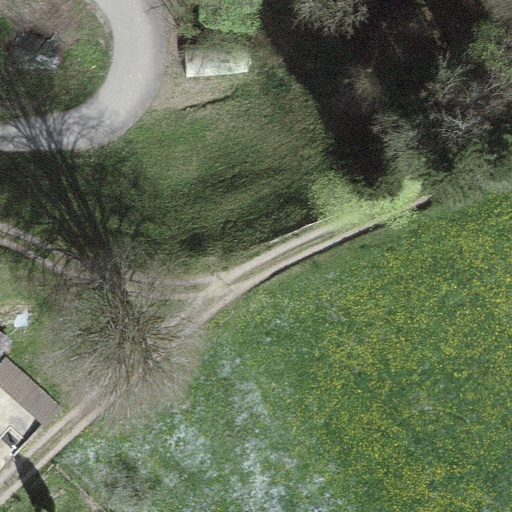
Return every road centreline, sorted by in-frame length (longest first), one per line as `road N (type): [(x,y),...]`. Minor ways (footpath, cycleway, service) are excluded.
road 1 (track): [(0,264),(117,312),(177,312),(511,150)]
road 2 (track): [(135,0),(134,73),(110,112),(53,131),(0,135)]
